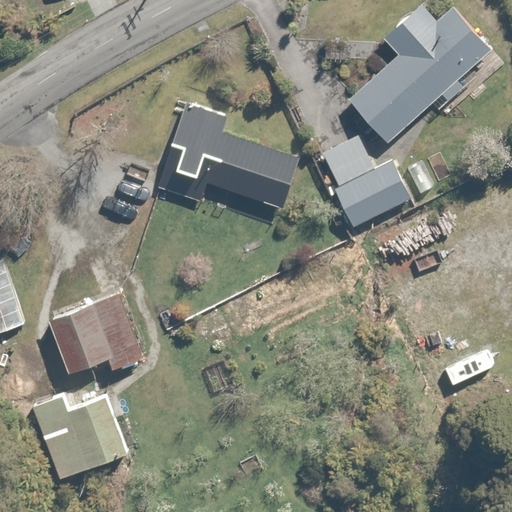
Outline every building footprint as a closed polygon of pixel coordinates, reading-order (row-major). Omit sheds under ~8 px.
[(382,38),(399,56),(353,99),(394,143),(444,97),(450,103),(467,88),(463,83),(497,52),(457,9),(443,22),(423,0),(382,38)] [(234,116),(187,101),(160,189),(201,201),(207,182),(292,207),(307,158),(229,135),(234,116)] [(360,134),(323,152),(357,223),(414,196),(397,160),(377,169),(360,134)] [(123,287),(51,316),(74,374),(110,359),(115,372),(151,358),(123,287)] [(65,395),(37,405),(66,481),(132,457),(110,399),(72,413),(65,395)]
